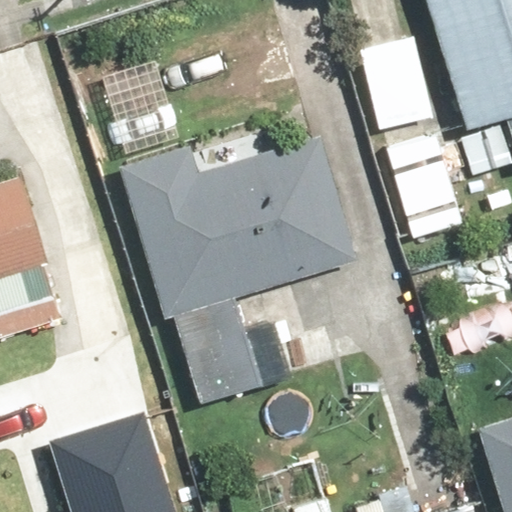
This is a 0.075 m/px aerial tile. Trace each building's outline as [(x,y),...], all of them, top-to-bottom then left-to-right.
[(511,107),(511,0),(410,0),(451,127),(511,107)] [(432,130),(382,145),(408,234),(458,219),(432,130)] [(182,142),(105,164),(178,413),(264,387),(237,295),(354,262),(317,136),(191,173),(182,142)] [(0,177),(0,341),(50,327),(6,176),(0,177)] [(511,245),(451,260),(462,307),(511,295),(511,245)] [(185,511),(151,388),(45,417),(71,511),(185,511)] [(511,511),(511,397),(461,414),(492,511),(511,511)]
